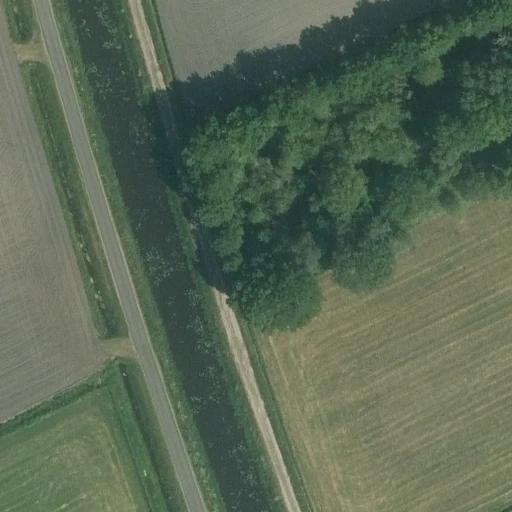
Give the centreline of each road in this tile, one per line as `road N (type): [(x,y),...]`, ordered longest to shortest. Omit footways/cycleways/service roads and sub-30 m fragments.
road 1 (unclassified): [(199,511),(40,0)]
road 2 (track): [(288,511),(194,239)]
road 3 (track): [(194,239),(131,0)]
